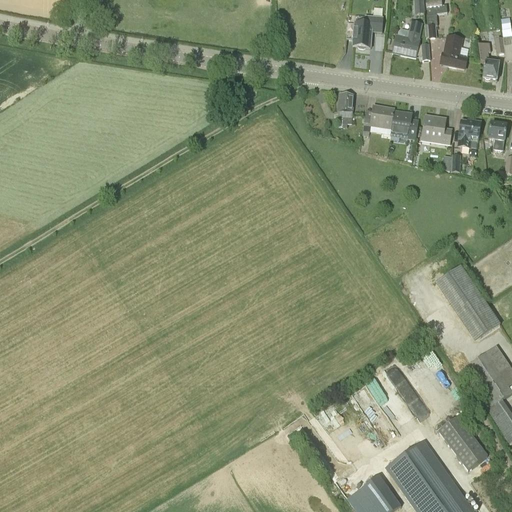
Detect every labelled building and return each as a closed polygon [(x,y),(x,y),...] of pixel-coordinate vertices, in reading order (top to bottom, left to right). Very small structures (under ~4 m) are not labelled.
[(413,0),(414,12),(425,11),(423,0),(413,0)] [(437,28),(436,18),(446,16),(445,9),(427,11),(427,17),(426,17),(427,26),(428,41),(436,41),(435,28),(437,28)] [(348,18),(347,31),(354,32),(352,49),(357,50),(359,51),(363,52),(365,50),(370,51),(372,34),(382,35),(383,20),(365,19),(348,18)] [(501,33),(510,31),(509,20),(500,22),(501,33)] [(429,52),(428,46),(421,47),(421,48),(419,47),(420,42),(419,42),(423,26),(411,23),(408,33),(401,32),(400,32),(399,32),(398,33),(397,37),(396,37),(394,45),(392,55),(416,60),(416,58),(422,59),(422,63),(430,62),(429,52)] [(501,33),(502,41),(511,40),(510,32),(501,33)] [(464,72),(466,62),(458,60),(461,43),(447,40),(443,57),(442,56),(440,67),(464,72)] [(506,64),(511,62),(511,46),(511,40),(502,41),(505,56),(506,64)] [(496,57),(505,56),(502,41),(494,42),(496,57)] [(497,84),(500,67),(488,65),(487,56),(490,56),(488,47),(477,49),(480,65),(485,66),(482,82),(497,84)] [(351,127),(353,107),(353,97),(339,96),(338,106),(338,114),(337,121),(342,122),(342,130),(347,131),(347,127),(351,127)] [(390,137),(394,114),(394,112),(373,109),(372,114),(365,113),(362,133),(362,137),(369,138),(369,134),(390,137)] [(409,136),(408,141),(415,142),(418,123),(411,122),(412,116),(394,114),(391,131),(391,133),(409,136)] [(452,133),(444,131),(446,122),(425,118),(421,144),(449,148),(452,133)] [(478,145),(481,125),(472,124),(471,125),(461,124),(458,142),(459,142),(458,149),(469,150),(471,144),(478,145)] [(502,154),(505,138),(506,128),(491,126),(489,136),(488,143),(495,143),(493,152),(502,154)] [(461,158),(452,157),(451,174),(460,174),(461,158)] [(438,285),(474,346),(500,331),(464,270),(438,285)] [(501,402),(511,394),(511,373),(495,348),(460,372),(487,412),(501,402)] [(369,387),(355,395),(382,443),(398,434),(385,412),(404,402),(396,387),(375,398),(369,387)] [(458,419),(438,433),(467,474),(487,460),(458,419)] [(356,511),(395,511),(399,509),(379,480),(348,501),(356,511)]
